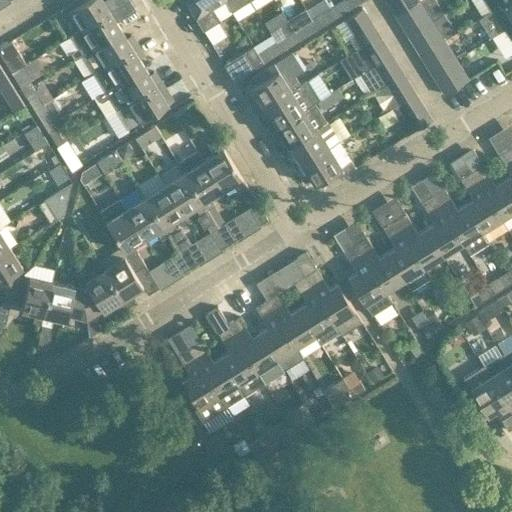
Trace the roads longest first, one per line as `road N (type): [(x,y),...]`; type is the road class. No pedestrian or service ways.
road 1 (residential): [(304,221),(24,396),(0,396)]
road 2 (residential): [(304,221),(289,214),(153,0)]
road 3 (residential): [(304,221),(511,96)]
